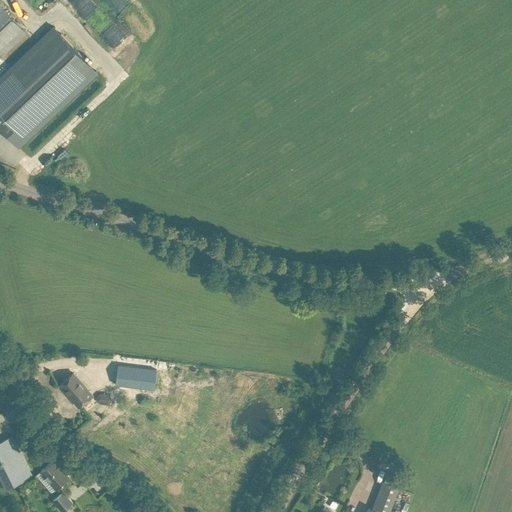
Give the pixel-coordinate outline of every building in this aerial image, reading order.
[(0,56),(27,31),(0,3),(0,56)] [(0,78),(0,127),(18,146),(97,70),(55,26),(0,78)] [(105,355),(102,375),(140,380),(143,360),(105,355)] [(329,372),(341,377),(344,368),(333,363),(329,372)] [(60,384),(70,395),(72,394),(81,405),(93,395),(73,372),(60,384)] [(97,399),(100,402),(108,403),(112,400),(112,397),(110,394),(101,393),(98,395),(97,399)] [(0,441),(0,461),(20,451),(13,435),(0,441)] [(20,451),(0,461),(0,474),(7,488),(32,474),(20,451)] [(54,459),(41,470),(56,488),(69,476),(54,459)] [(369,506),(365,511),(389,511),(399,487),(383,481),(372,508),(369,506)] [(63,491),(53,499),(63,511),(73,503),(63,491)]
